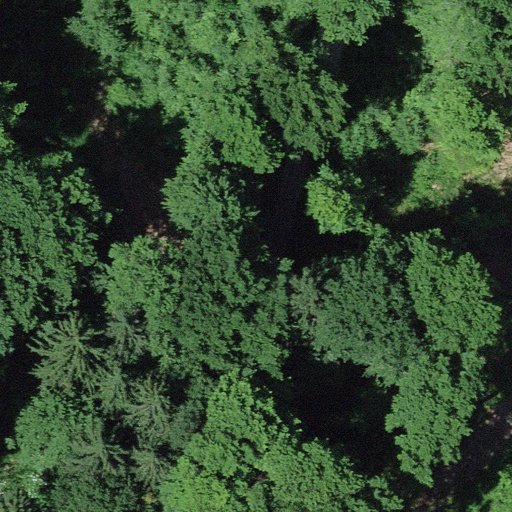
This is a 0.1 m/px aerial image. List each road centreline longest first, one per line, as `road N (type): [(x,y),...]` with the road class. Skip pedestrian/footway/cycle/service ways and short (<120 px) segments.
road 1 (track): [(207,511),(339,0)]
road 2 (track): [(421,511),(511,404)]
